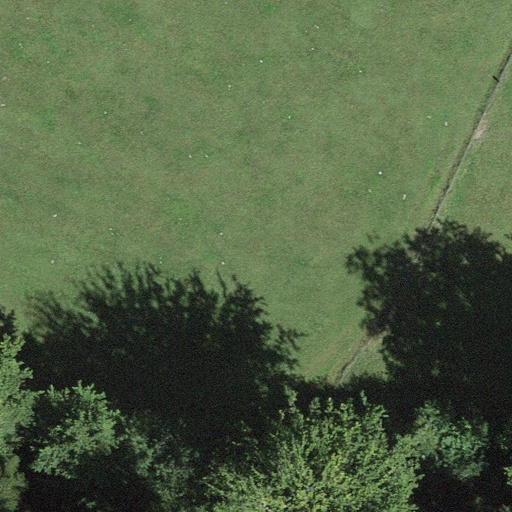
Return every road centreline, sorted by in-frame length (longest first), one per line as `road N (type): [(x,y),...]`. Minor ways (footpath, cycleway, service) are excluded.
road 1 (residential): [(450,511),(0,395)]
road 2 (track): [(0,468),(137,511)]
